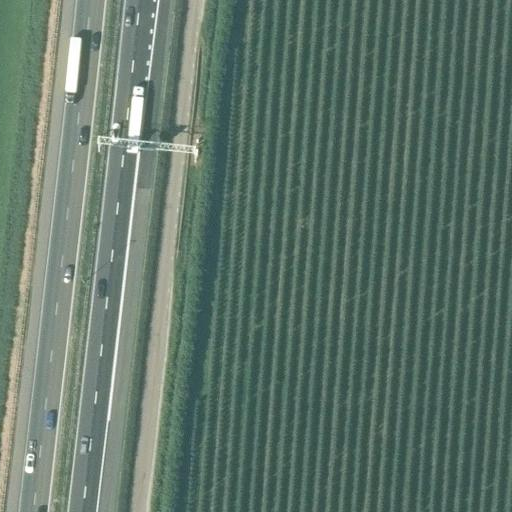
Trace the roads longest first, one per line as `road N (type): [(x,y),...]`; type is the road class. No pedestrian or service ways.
road 1 (motorway): [(88,0),(31,511)]
road 2 (motorway): [(83,511),(140,0)]
road 3 (unclassified): [(144,511),(193,0)]
